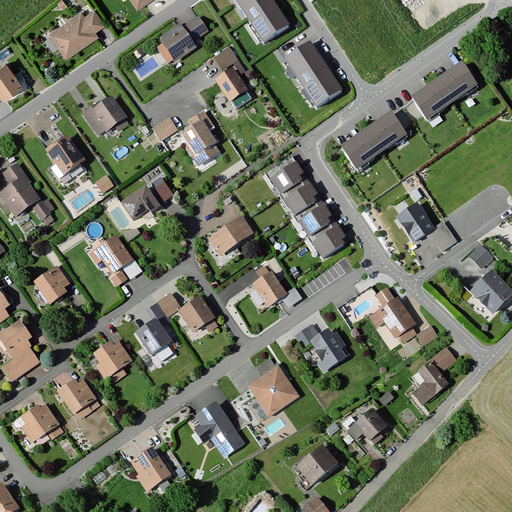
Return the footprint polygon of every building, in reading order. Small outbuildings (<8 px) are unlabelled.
[(128,0),(136,11),(151,0),(128,0)] [(271,0),(236,0),(234,1),(263,45),(289,28),(271,0)] [(81,9),(46,33),(64,59),(97,37),(94,32),(103,25),(92,10),(85,15),(81,9)] [(198,17),(159,43),(173,64),(195,49),(191,44),(209,32),(198,17)] [(343,92),(311,43),(284,61),(316,110),(343,92)] [(141,48),(133,54),(138,60),(145,54),(141,48)] [(229,48),(213,59),(223,73),(239,62),(229,48)] [(4,62),(0,64),(0,100),(0,101),(21,86),(4,62)] [(477,87),(461,64),(411,100),(428,123),(477,87)] [(247,93),(231,70),(213,82),(229,105),(247,93)] [(130,125),(111,96),(83,115),(98,138),(113,129),(116,134),(130,125)] [(191,128),(180,136),(187,146),(184,148),(198,169),(221,154),(206,132),(213,127),(204,113),(188,123),(191,128)] [(407,137),(392,115),(341,150),(356,172),(407,137)] [(169,118),(151,130),(161,144),(178,131),(169,118)] [(65,138),(44,153),(54,166),(48,171),(57,183),(84,164),(65,138)] [(292,158),(263,176),(319,263),(348,244),(292,158)] [(17,163),(0,174),(0,175),(9,188),(0,195),(0,197),(15,218),(31,206),(41,221),(50,215),(28,185),(31,183),(17,163)] [(107,173),(95,182),(103,193),(115,184),(107,173)] [(145,188),(120,207),(131,222),(146,212),(150,217),(160,209),(145,188)] [(418,203),(394,218),(414,248),(437,233),(418,203)] [(241,216),(207,238),(220,257),(253,234),(241,216)] [(132,262),(116,238),(91,255),(98,265),(103,261),(113,276),(132,262)] [(480,245),(465,258),(478,272),(493,259),(480,245)] [(63,264),(32,285),(48,307),(64,296),(61,292),(69,287),(68,285),(74,281),(63,264)] [(262,283),(253,289),(268,311),(287,298),(265,265),(255,272),(262,283)] [(511,298),(511,295),(491,275),(471,296),(494,318),(511,298)] [(382,309),(368,318),(377,330),(385,325),(396,340),(401,337),(406,343),(417,337),(420,334),(387,287),(373,297),(382,309)] [(172,292),(156,304),(170,322),(175,317),(192,340),(203,332),(208,339),(223,328),(197,293),(182,305),(172,292)] [(152,323),(133,337),(150,360),(170,345),(159,331),(170,322),(156,304),(145,313),(152,323)] [(34,341),(20,320),(0,333),(0,353),(2,356),(5,354),(11,362),(0,370),(10,383),(39,363),(28,346),(34,341)] [(430,327),(420,334),(417,337),(425,348),(439,338),(430,327)] [(333,331),(309,345),(325,372),(349,358),(333,331)] [(107,344),(90,357),(96,365),(92,368),(104,384),(109,380),(113,385),(125,376),(120,370),(130,362),(118,347),(112,351),(107,344)] [(458,362),(447,349),(415,375),(424,386),(413,396),(422,407),(448,386),(441,377),(458,362)] [(272,356),(256,366),(262,375),(277,365),(272,356)] [(276,369),(246,391),(268,421),(298,398),(276,369)] [(51,381),(58,391),(53,395),(75,425),(101,406),(82,381),(76,386),(65,371),(51,381)] [(215,404),(194,419),(199,427),(193,431),(203,446),(212,440),(225,460),(244,447),(215,404)] [(46,405),(20,421),(34,444),(46,436),(51,443),(65,435),(46,405)] [(371,408),(346,434),(355,443),(362,436),(373,447),(392,428),(371,408)] [(321,449),(295,473),(313,492),(339,467),(321,449)] [(152,452),(128,468),(146,495),(170,479),(152,452)] [(0,486),(0,511),(15,511),(18,511),(0,486)]
